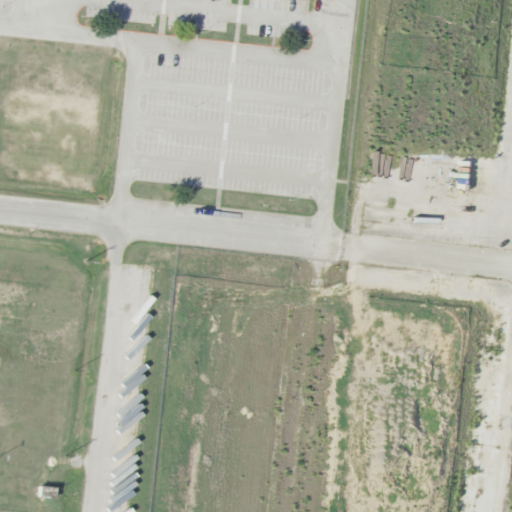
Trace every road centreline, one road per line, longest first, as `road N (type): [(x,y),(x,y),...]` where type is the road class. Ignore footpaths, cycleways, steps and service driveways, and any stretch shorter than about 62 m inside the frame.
road 1 (residential): [(0,210),(511,264)]
road 2 (residential): [(106,511),(136,225)]
